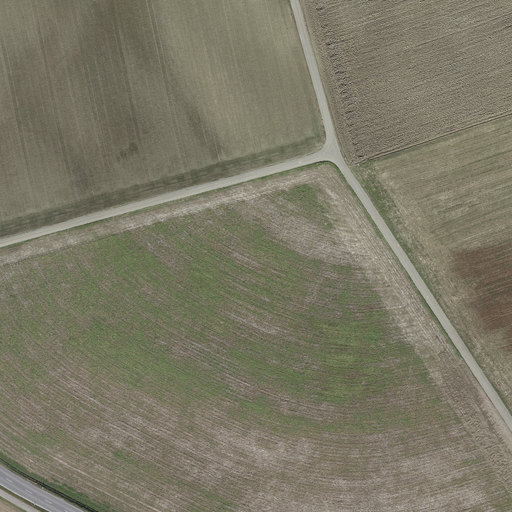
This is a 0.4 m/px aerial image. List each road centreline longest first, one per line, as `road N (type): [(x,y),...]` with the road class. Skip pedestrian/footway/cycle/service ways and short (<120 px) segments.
road 1 (track): [(293,0),(332,148),(0,243)]
road 2 (track): [(332,148),(511,424)]
